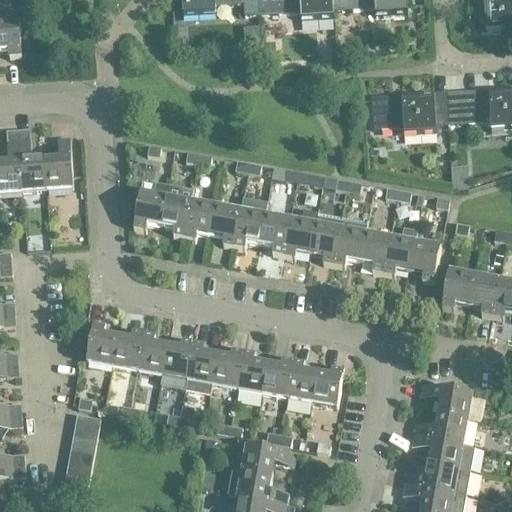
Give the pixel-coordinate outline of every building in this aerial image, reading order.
[(245,20),(259,19),(257,0),(182,0),(184,20),(216,18),(215,10),(244,8),(245,20)] [(331,0),(257,0),(259,19),(302,16),(303,25),(333,23),(331,0)] [(406,0),(331,0),(333,23),(334,23),(333,15),(375,12),(376,20),(408,18),(406,0)] [(477,0),(480,36),(511,33),(511,1),(510,2),(510,0),(477,0)] [(19,25),(0,25),(0,56),(8,56),(9,63),(21,62),(19,25)] [(511,92),(447,97),(449,129),(492,126),(493,135),(511,134),(511,92)] [(437,130),(449,129),(447,97),(371,101),(373,133),(404,131),(405,140),(437,138),(437,130)] [(10,166),(0,167),(0,197),(23,196),(19,134),(8,135),(10,166)] [(31,134),(19,134),(23,196),(49,194),(47,164),(33,164),(31,134)] [(60,163),(47,164),(49,194),(75,192),(71,142),(59,143),(60,163)] [(162,152),(149,150),(147,160),(160,163),(162,152)] [(200,159),(188,157),(186,167),(198,169),(200,159)] [(200,159),(198,169),(210,172),(212,161),(200,159)] [(250,168),(237,166),(235,176),(248,178),(250,168)] [(250,168),(248,178),(259,180),(261,170),(250,168)] [(300,177),(298,187),(322,192),(324,181),(300,177)] [(461,179),(456,180),(454,183),(454,187),(456,191),(461,191),(464,189),(465,185),(464,181),(461,179)] [(349,186),(337,184),(335,195),(347,197),(349,186)] [(349,186),(347,197),(360,199),(361,188),(349,186)] [(153,199),(141,197),(134,234),(146,236),(148,229),(161,232),(169,190),(155,187),(153,199)] [(185,243),(192,206),(194,194),(169,190),(161,232),(174,234),(173,241),(185,243)] [(399,195),(387,193),(385,203),(397,206),(399,195)] [(399,195),(397,206),(409,208),(411,198),(399,195)] [(435,213),(448,215),(450,205),(437,202),(435,213)] [(216,211),(192,206),(185,243),(196,245),(197,238),(211,241),(216,211)] [(241,215),(216,211),(211,241),(224,243),(223,250),(235,252),(241,215)] [(300,226),(291,224),(284,262),(295,263),(296,256),(310,259),(318,221),(318,217),(302,214),(300,226)] [(266,220),(241,215),(235,252),(245,254),(247,248),(261,250),(266,220)] [(291,224),(266,220),(261,250),(273,252),(272,259),(284,262),(291,224)] [(342,225),(318,221),(310,259),(324,261),(322,268),(334,270),(342,225)] [(365,229),(342,225),(334,270),(345,273),(347,265),(360,268),(366,238),(368,226),(366,226),(365,229)] [(467,241),(469,231),(457,228),(455,239),(467,241)] [(410,277),(415,247),(417,235),(405,233),(403,244),(390,242),(384,279),(395,281),(396,274),(410,277)] [(508,237),(495,235),(494,246),(506,248),(508,237)] [(390,242),(366,238),(360,268),(373,270),(372,277),(384,279),(390,242)] [(441,251),(415,247),(410,277),(423,279),(421,286),(434,288),(441,251)] [(0,269),(11,269),(11,258),(0,258),(0,269)] [(11,269),(0,269),(0,281),(12,281),(11,269)] [(474,280),(448,275),(442,313),(454,315),(455,308),(469,310),(474,280)] [(499,285),(474,280),(469,310),(482,313),(481,320),(492,322),(499,285)] [(511,286),(499,285),(492,322),(504,324),(505,316),(511,317),(511,286)] [(0,320),(15,319),(14,307),(0,308),(0,320)] [(15,319),(0,320),(0,331),(16,331),(15,319)] [(94,329),(87,367),(112,372),(118,341),(105,338),(106,331),(94,329)] [(131,343),(118,341),(112,372),(137,376),(144,338),(132,336),(131,343)] [(155,340),(144,338),(137,376),(162,381),(168,350),(154,347),(155,340)] [(181,352),(168,350),(162,381),(187,385),(194,347),(182,345),(181,352)] [(210,399),(217,359),(203,357),(205,349),(194,347),(187,385),(185,395),(210,399)] [(231,362),(217,359),(212,390),(237,394),(244,356),(232,354),(231,362)] [(255,359),(244,356),(237,394),(262,399),(267,368),(254,366),(255,359)] [(0,371),(18,370),(18,358),(0,359),(0,371)] [(281,370),(267,368),(262,399),(287,403),(293,366),(282,364),(281,370)] [(305,368),(293,366),(287,403),(311,408),(317,377),(304,375),(305,368)] [(18,370),(0,371),(0,382),(19,381),(18,370)] [(330,380),(317,377),(311,408),(337,413),(344,375),(332,372),(330,380)] [(440,406),(437,419),(468,425),(473,399),(423,390),(421,402),(440,406)] [(491,402),(492,395),(480,393),(479,400),(491,402)] [(78,414),(90,416),(92,405),(80,403),(78,414)] [(0,422),(22,421),(21,409),(0,410),(0,422)] [(118,410),(116,421),(141,425),(143,415),(118,410)] [(168,419),(166,430),(178,432),(180,422),(168,419)] [(468,425),(437,419),(435,432),(416,429),(414,440),(463,450),(468,425)] [(77,420),(77,421),(75,432),(99,436),(101,424),(77,420)] [(22,421),(0,422),(0,434),(23,432),(22,421)] [(180,422),(178,432),(190,434),(192,424),(180,422)] [(219,428),(217,439),(241,443),(243,433),(219,428)] [(99,436),(75,432),(73,443),(97,448),(99,436)] [(268,437),(266,448),(290,452),(292,442),(268,437)] [(463,450),(414,440),(412,452),(431,455),(428,469),(471,477),(475,452),(463,450)] [(73,443),(71,455),(94,460),(97,448),(73,443)] [(316,457),(329,459),(331,449),(318,446),(316,457)] [(296,460),(247,450),(242,476),(272,482),(275,468),(294,472),(296,460)] [(204,451),(202,463),(210,464),(212,452),(204,451)] [(94,460),(71,455),(69,467),(92,471),(94,460)] [(0,473),(25,471),(24,459),(0,460),(0,473)] [(92,471),(69,467),(66,479),(90,483),(92,471)] [(466,502),(471,477),(428,469),(426,482),(407,478),(405,490),(466,502)] [(25,471),(0,473),(0,484),(26,483),(25,471)] [(272,482),(242,476),(238,501),(287,510),(289,498),(270,495),(272,482)] [(90,483),(66,479),(64,491),(88,495),(90,483)] [(208,484),(200,482),(199,490),(207,491),(208,484)] [(464,511),(466,502),(405,490),(403,501),(422,505),(420,511),(464,511)] [(88,495),(64,491),(62,502),(86,507),(88,495)] [(287,510),(238,501),(235,511),(294,511),(287,510)]
